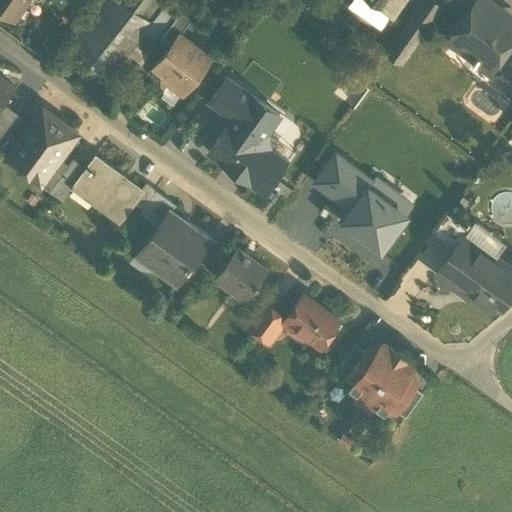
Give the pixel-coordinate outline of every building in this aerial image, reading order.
[(0,0),(0,9),(14,20),(28,0),(0,0)] [(124,4),(119,0),(109,0),(70,52),(110,83),(128,59),(126,57),(151,25),(138,15),(124,4)] [(127,0),(124,4),(138,15),(149,0),(127,0)] [(149,0),(138,15),(151,25),(170,0),(149,0)] [(364,0),(363,0),(348,21),(361,31),(377,9),(364,0)] [(364,0),(377,9),(383,0),(364,0)] [(433,0),(424,0),(386,54),(401,64),(442,6),(433,0)] [(487,8),(479,9),(475,14),(476,22),(462,24),(450,40),(474,57),(471,61),(474,63),(477,60),(489,69),(511,37),(511,20),(505,15),(502,19),(487,8)] [(182,10),(160,38),(170,45),(179,33),(180,33),(192,18),(182,10)] [(170,45),(153,68),(162,74),(163,80),(170,85),(175,84),(184,91),(210,56),(180,33),(179,33),(170,45)] [(511,64),(505,59),(491,78),(511,93),(511,64)] [(14,86),(0,76),(0,105),(2,103),(14,86)] [(234,117),(209,153),(264,191),(286,161),(266,147),(265,136),(280,114),(251,94),(226,77),(210,101),(234,117)] [(0,105),(0,145),(7,135),(21,117),(2,103),(0,105)] [(17,142),(4,159),(40,185),(58,160),(61,155),(62,156),(78,134),(42,107),(17,142)] [(17,142),(7,135),(0,145),(0,155),(4,159),(17,142)] [(95,155),(87,166),(85,165),(83,168),(84,169),(80,175),(70,189),(91,204),(93,202),(120,221),(133,203),(139,194),(138,193),(114,176),(117,171),(95,155)] [(352,209),(369,187),(372,183),(336,155),(316,181),(352,209)] [(58,160),(40,185),(50,192),(69,167),(58,160)] [(69,167),(50,192),(61,200),(70,189),(80,175),(69,167)] [(155,190),(145,183),(138,193),(139,194),(133,203),(142,209),(155,190)] [(378,252),(406,215),(369,187),(352,209),(343,221),(366,239),(364,241),(378,252)] [(175,204),(155,190),(142,209),(140,212),(158,225),(170,209),(171,210),(175,204)] [(171,210),(170,209),(158,225),(136,255),(176,284),(209,238),(171,210)] [(471,229),(447,212),(432,233),(454,249),(464,235),(466,236),(471,229)] [(511,269),(466,236),(464,235),(454,249),(438,272),(490,310),(499,297),(504,300),(511,288),(511,269)] [(236,246),(214,277),(244,298),(255,283),(256,284),(267,269),(236,246)] [(338,320),(303,294),(285,319),(286,320),(282,324),(289,329),(295,328),(320,346),(338,320)] [(264,304),(248,327),(258,335),(275,312),(264,304)] [(275,312),(258,335),(269,342),(282,324),(286,320),(285,319),(275,312)] [(347,376),(347,377),(355,383),(351,388),(367,399),(399,355),(389,348),(383,344),(373,357),(365,351),(347,376)] [(355,345),(338,369),(347,376),(365,352),(355,345)] [(399,355),(367,399),(383,411),(387,406),(395,412),(396,411),(413,387),(413,386),(405,380),(415,367),(409,362),(399,355)] [(413,387),(396,411),(405,418),(422,394),(413,387)]
